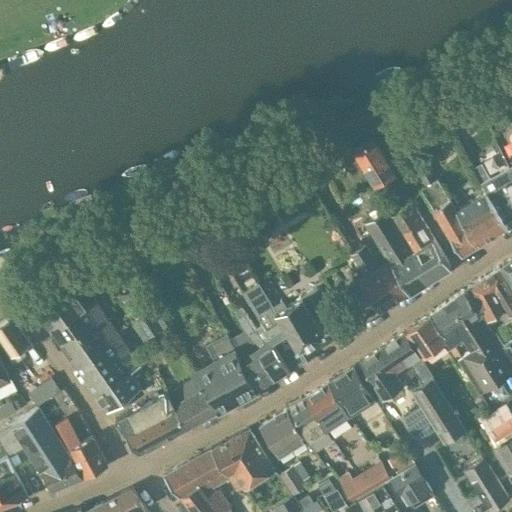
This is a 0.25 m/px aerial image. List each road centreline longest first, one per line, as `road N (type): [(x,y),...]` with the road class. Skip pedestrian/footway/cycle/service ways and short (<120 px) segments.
road 1 (residential): [(466,274),(242,422),(140,470)]
road 2 (residential): [(4,295),(20,299),(140,470)]
road 3 (residential): [(466,274),(370,118)]
